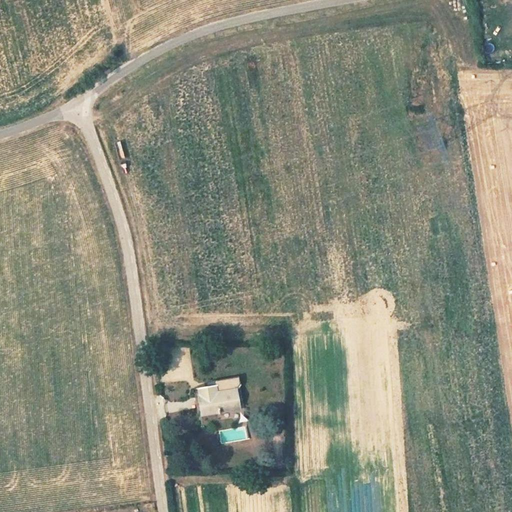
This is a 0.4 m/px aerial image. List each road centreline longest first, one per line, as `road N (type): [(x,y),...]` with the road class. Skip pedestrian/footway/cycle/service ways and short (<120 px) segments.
road 1 (residential): [(78,105),(128,271),(164,511)]
road 2 (unclassified): [(78,105),(206,31),(370,0)]
